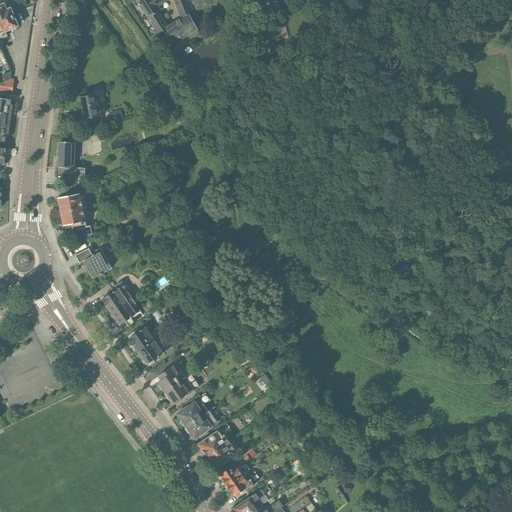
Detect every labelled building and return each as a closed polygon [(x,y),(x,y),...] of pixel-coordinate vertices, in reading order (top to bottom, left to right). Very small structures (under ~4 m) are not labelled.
[(182,39),(173,26),(169,28),(158,14),(164,10),(161,5),(157,8),(152,0),(138,0),(136,1),(159,34),(163,32),(172,45),(182,39)] [(173,26),(182,39),(198,28),(190,15),(193,13),(187,0),(152,0),(157,8),(161,5),(165,2),(167,0),(173,0),(181,20),(173,26)] [(213,8),(209,0),(191,0),(194,5),(195,5),(198,13),(213,8)] [(0,34),(19,27),(11,9),(7,11),(4,4),(0,5),(0,34)] [(326,31),(339,22),(335,17),(325,24),(325,25),(323,26),(326,31)] [(12,79),(12,72),(3,75),(5,81),(12,79)] [(0,90),(12,92),(14,80),(10,80),(1,84),(0,90)] [(96,106),(94,96),(82,98),(85,111),(84,111),(85,120),(102,116),(100,105),(96,106)] [(0,113),(10,115),(10,114),(12,113),(13,107),(11,105),(12,100),(0,98),(0,113)] [(122,118),(121,110),(110,113),(111,120),(122,118)] [(181,111),(169,114),(171,123),(184,120),(181,111)] [(0,127),(8,128),(10,115),(0,113),(0,127)] [(0,141),(6,142),(7,138),(8,137),(9,130),(8,128),(0,127),(0,141)] [(60,142),(59,167),(75,168),(76,143),(60,142)] [(56,178),(60,178),(60,188),(78,188),(77,185),(81,185),(81,179),(85,179),(85,168),(75,168),(59,167),(58,170),(56,170),(56,178)] [(58,198),(60,212),(82,208),(80,194),(58,198)] [(82,208),(60,212),(63,226),(71,225),(72,230),(86,227),(82,208)] [(94,259),(90,251),(76,258),(80,266),(83,265),(86,269),(88,268),(95,280),(109,273),(100,256),(94,259)] [(102,300),(111,313),(131,299),(128,295),(124,293),(122,294),(119,289),(114,293),(113,292),(102,300)] [(131,299),(111,313),(120,326),(131,318),(130,317),(135,313),(133,310),(135,309),(134,304),(131,299)] [(129,339),(138,352),(154,341),(147,330),(142,333),(141,331),(129,339)] [(155,341),(138,353),(147,366),(159,357),(158,356),(163,353),(155,341)] [(257,374),(261,369),(253,363),(249,369),(257,374)] [(157,383),(164,392),(186,378),(181,370),(176,374),(171,368),(158,377),(160,381),(157,383)] [(186,378),(164,392),(172,404),(187,394),(188,395),(195,391),(186,378)] [(274,388),(271,383),(266,387),(270,391),(274,388)] [(186,426),(202,415),(198,409),(201,406),(198,402),(178,415),(182,420),(181,422),(183,426),(186,426)] [(219,420),(211,409),(202,415),(186,426),(187,427),(186,429),(188,433),(191,433),(194,438),(219,420)] [(199,445),(207,457),(229,442),(224,434),(222,435),(219,431),(199,445)] [(229,442),(207,457),(215,469),(234,456),(237,454),(236,453),(234,450),(229,442)] [(338,466),(340,464),(336,457),(335,456),(322,465),(328,473),(338,466)] [(226,485),(227,486),(243,475),(236,464),(221,474),(223,478),(222,479),(223,480),(222,483),(223,485),(226,485)] [(243,475),(227,486),(227,487),(227,490),(228,491),(231,492),(231,493),(233,492),(235,496),(245,489),(246,491),(255,485),(253,482),(251,480),(247,474),(246,472),(243,475)] [(350,494),(351,484),(345,483),(343,492),(350,494)] [(235,511),(251,511),(263,504),(259,498),(264,495),(260,490),(233,508),(235,511)] [(307,496),(289,509),(291,511),(298,511),(311,503),(307,496)] [(274,511),(281,507),(283,506),(279,500),(266,509),(263,504),(251,511),(274,511)] [(311,503),(298,511),(310,511),(315,509),(311,503)]
